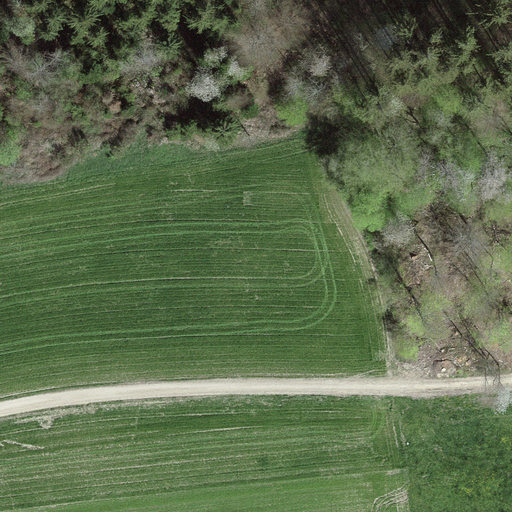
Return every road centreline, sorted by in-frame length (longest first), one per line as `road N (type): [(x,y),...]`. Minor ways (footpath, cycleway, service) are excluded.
road 1 (track): [(511,378),(376,394),(174,395),(0,412)]
road 2 (track): [(430,387),(456,324),(476,146),(486,128)]
